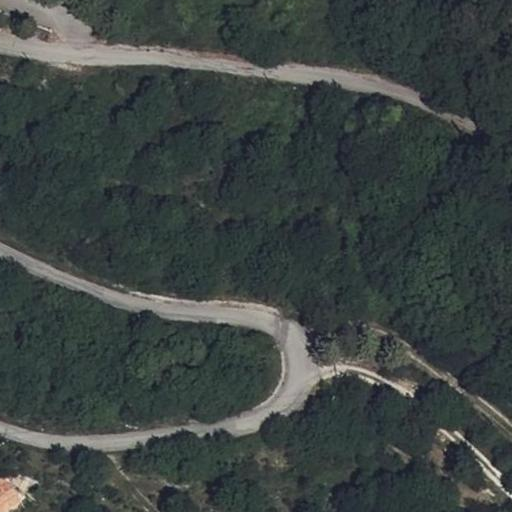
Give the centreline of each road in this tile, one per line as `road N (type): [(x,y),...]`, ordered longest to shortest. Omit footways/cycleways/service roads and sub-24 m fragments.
road 1 (unclassified): [(0,430),(74,444),(246,426),(280,406),(299,375),(296,345),(268,318),(167,310),(0,246)]
road 2 (unclassified): [(0,43),(375,90),(511,158)]
road 3 (track): [(299,375),(345,372),(392,387),(511,495)]
